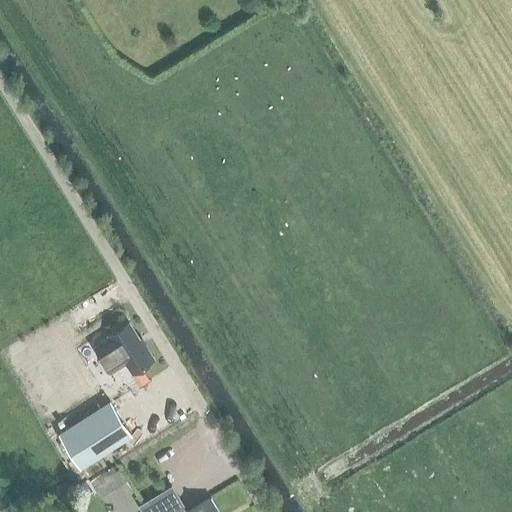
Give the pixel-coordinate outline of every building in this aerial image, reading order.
[(113,342),(118,350),(107,357),(114,367),(125,360),(132,372),(154,358),(146,346),(144,347),(133,329),(113,342)] [(156,398),(133,413),(144,431),(167,416),(156,398)] [(130,435),(109,401),(58,433),(80,467),(130,435)] [(122,472),(94,481),(102,506),(114,502),(115,506),(132,500),(122,472)] [(179,511),(185,509),(178,498),(155,511),(179,511)] [(217,511),(210,500),(190,511),(217,511)]
